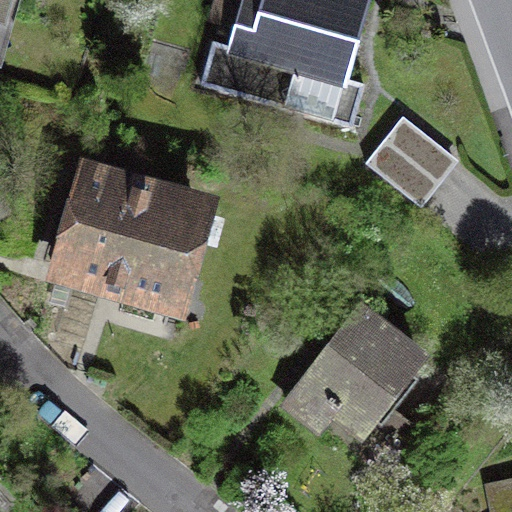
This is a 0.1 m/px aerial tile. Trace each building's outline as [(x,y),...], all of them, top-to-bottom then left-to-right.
[(0,0),(0,15),(3,16),(8,0),(0,0)] [(364,0),(231,0),(217,48),(339,84),(364,0)] [(454,148),(399,109),(365,157),(421,195),(454,148)] [(207,191),(72,154),(38,274),(174,312),(207,191)] [(435,360),(362,306),(282,413),(319,440),(333,420),(369,447),(435,360)] [(511,511),(511,482),(489,486),(493,511),(511,511)]
